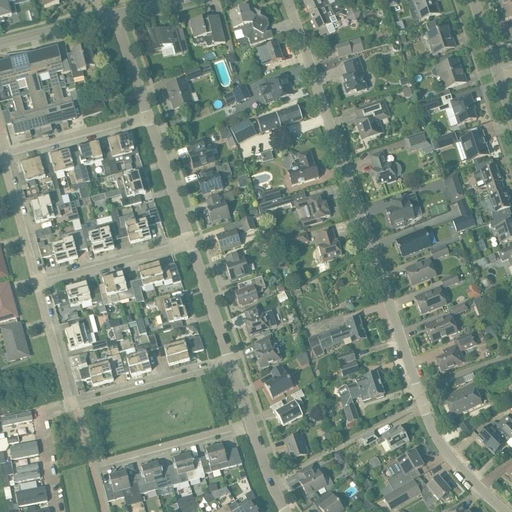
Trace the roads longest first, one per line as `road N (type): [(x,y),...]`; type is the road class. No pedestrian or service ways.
road 1 (residential): [(507,511),(430,426),(288,0)]
road 2 (residential): [(89,465),(250,424)]
road 3 (residential): [(72,404),(231,364)]
road 4 (residential): [(36,284),(188,241)]
road 5 (residential): [(3,154),(147,116)]
road 6 (residential): [(36,284),(3,154)]
road 7 (residential): [(188,241),(147,116)]
road 8 (residential): [(231,364),(188,241)]
road 9 (residential): [(58,511),(44,415),(72,404)]
road 10 (residential): [(72,404),(36,284)]
